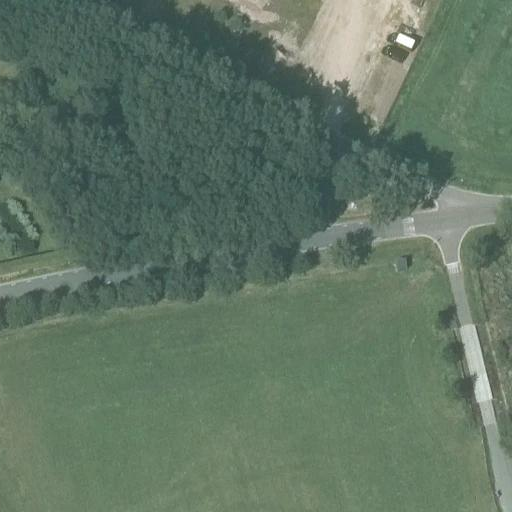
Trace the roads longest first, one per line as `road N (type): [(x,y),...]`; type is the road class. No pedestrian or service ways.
road 1 (unclassified): [(334,139),(35,0)]
road 2 (unclassified): [(0,290),(301,236)]
road 3 (unclassified): [(510,511),(442,218)]
road 4 (unclassified): [(486,214),(334,139)]
road 5 (unclassified): [(301,236),(442,218)]
